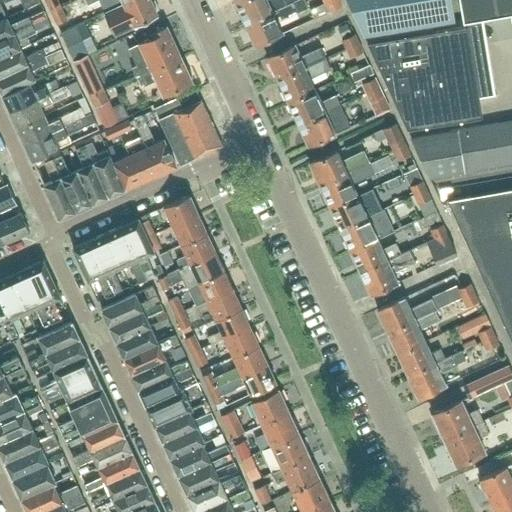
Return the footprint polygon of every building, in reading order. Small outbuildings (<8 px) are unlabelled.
[(43,0),(48,11),(60,5),(58,0),(43,0)] [(151,0),(128,0),(123,2),(104,12),(115,34),(119,32),(158,14),(151,0)] [(235,0),(234,1),(244,23),(286,4),(293,1),(294,0),(235,0)] [(286,4),(244,23),(255,45),(282,32),(277,20),(307,6),(304,0),(294,0),(293,1),(286,4)] [(321,0),(327,11),(340,5),(341,5),(339,1),(338,0),(321,0)] [(347,0),(363,34),(455,19),(451,0),(347,0)] [(511,0),(458,0),(461,18),(511,9),(511,0)] [(60,5),(48,11),(55,24),(67,18),(60,5)] [(47,18),(43,10),(28,17),(32,25),(47,18)] [(0,40),(32,25),(28,17),(27,15),(9,23),(7,18),(0,20),(0,40)] [(79,76),(91,70),(83,55),(95,49),(82,24),(58,36),(79,76)] [(0,58),(22,49),(21,46),(29,42),(26,35),(35,32),(32,25),(0,40),(0,58)] [(151,69),(180,55),(166,25),(150,32),(152,36),(138,42),(151,69)] [(407,128),(482,116),(467,25),(367,42),(407,128)] [(353,33),(341,39),(344,47),(356,41),(353,33)] [(356,41),(344,47),(349,57),(361,51),(356,41)] [(319,46),(300,55),(295,44),(267,57),(277,79),(324,56),(319,46)] [(0,77),(49,55),(45,45),(24,54),(22,49),(0,58),(0,77)] [(61,49),(49,55),(0,77),(0,88),(3,94),(30,82),(35,79),(31,71),(49,63),(64,56),(61,49)] [(191,80),(180,55),(151,69),(142,73),(147,83),(155,79),(162,94),(191,80)] [(310,78),(330,69),(324,56),(277,79),(287,101),(315,88),(310,78)] [(369,63),(354,70),(348,73),(352,82),(373,73),(369,63)] [(361,83),(365,91),(377,86),(373,77),(361,83)] [(86,86),(91,97),(105,90),(100,80),(86,86)] [(81,91),(76,81),(67,85),(72,95),(81,91)] [(30,82),(3,94),(10,111),(52,92),(48,83),(33,90),(30,82)] [(388,108),(382,94),(377,86),(365,91),(375,114),(388,108)] [(41,107),(66,96),(62,87),(52,92),(10,111),(17,127),(44,115),(41,107)] [(321,101),(315,88),(287,101),(297,123),(339,103),(335,94),(321,101)] [(95,106),(103,126),(127,116),(122,103),(112,107),(105,90),(91,97),(95,106)] [(80,106),(85,117),(91,114),(91,112),(90,113),(82,96),(76,99),(80,106)] [(180,164),(221,145),(201,100),(182,109),(177,97),(154,108),(180,164)] [(339,103),(297,123),(308,145),(335,132),(350,126),(339,103)] [(25,144),(73,122),(68,112),(47,121),(44,115),(17,127),(25,144)] [(32,160),(59,147),(71,142),(67,134),(87,125),(90,132),(98,128),(92,114),(73,122),(25,144),(32,160)] [(154,143),(142,115),(139,116),(133,119),(146,147),(157,173),(175,165),(164,139),(154,143)] [(428,175),(511,161),(511,118),(410,135),(428,175)] [(116,127),(120,135),(131,129),(128,122),(116,127)] [(392,151),(404,145),(400,136),(394,122),(381,128),(372,132),(377,141),(385,137),(388,141),(392,151)] [(109,140),(120,135),(116,127),(105,132),(109,140)] [(84,140),(82,141),(83,142),(84,145),(91,142),(90,139),(89,137),(84,140)] [(84,145),(108,196),(123,189),(111,163),(113,162),(107,148),(96,153),(91,142),(84,145)] [(91,204),(108,196),(84,145),(75,150),(83,167),(76,170),(91,204)] [(404,145),(392,151),(396,159),(408,153),(404,145)] [(129,155),(140,181),(157,173),(146,147),(129,155)] [(319,185),(368,162),(362,150),(341,160),(336,149),(308,162),(319,185)] [(111,163),(123,189),(140,181),(129,155),(113,162),(111,163)] [(91,204),(76,170),(69,173),(61,156),(53,160),(61,177),(76,211),(91,204)] [(76,211),(61,177),(53,160),(45,163),(53,180),(44,184),(59,218),(76,211)] [(351,183),(374,173),(368,162),(319,185),(328,206),(356,193),(351,183)] [(404,177),(378,183),(381,196),(407,190),(404,177)] [(409,185),(413,194),(425,188),(421,180),(409,185)] [(7,184),(0,187),(0,213),(17,205),(7,184)] [(511,185),(448,196),(511,340),(511,185)] [(370,186),(356,193),(328,206),(339,228),(381,208),(370,186)] [(417,203),(429,198),(425,188),(413,194),(417,203)] [(172,226),(197,214),(189,195),(163,207),(164,209),(162,210),(167,220),(169,219),(172,226)] [(377,238),(392,230),(382,208),(381,208),(339,228),(349,251),(377,238)] [(12,209),(0,214),(0,235),(3,243),(29,232),(21,213),(15,216),(12,209)] [(420,229),(440,219),(436,210),(415,220),(420,229)] [(206,233),(197,214),(172,226),(181,245),(206,233)] [(147,237),(141,223),(138,217),(121,225),(146,279),(155,275),(147,257),(145,258),(144,256),(154,251),(153,250),(147,237)] [(147,237),(154,234),(148,220),(141,223),(147,237)] [(433,238),(445,232),(441,223),(429,229),(433,238)] [(129,265),(138,283),(146,279),(121,225),(105,232),(121,266),(130,262),(131,264),(129,265)] [(114,272),(112,273),(112,271),(121,266),(105,232),(89,239),(114,293),(122,290),(114,272)] [(449,241),(445,232),(433,238),(426,242),(435,261),(455,252),(449,241)] [(206,233),(181,245),(185,254),(174,259),(179,268),(215,251),(206,233)] [(154,234),(147,237),(153,250),(160,247),(154,234)] [(381,248),(377,238),(349,251),(359,272),(400,253),(395,241),(381,248)] [(96,278),(105,297),(114,293),(89,239),(73,247),(88,281),(96,278)] [(400,253),(359,272),(370,295),(397,282),(393,272),(415,261),(409,249),(400,253)] [(187,288),(224,271),(215,251),(179,268),(156,279),(161,289),(180,279),(184,287),(186,286),(187,288)] [(53,299),(59,296),(43,260),(27,268),(51,322),(62,317),(53,299)] [(39,306),(43,316),(40,317),(44,325),(51,322),(27,268),(10,275),(26,311),(39,306)] [(195,305),(206,300),(207,301),(232,289),(224,271),(187,288),(195,305)] [(0,279),(0,295),(18,337),(23,335),(22,331),(25,330),(18,315),(26,311),(10,275),(0,279)] [(456,288),(461,297),(473,292),(468,283),(456,288)] [(143,288),(149,299),(139,304),(134,294),(101,309),(109,326),(160,302),(156,295),(152,284),(143,288)] [(232,289),(207,301),(215,319),(241,308),(232,289)] [(431,297),(412,306),(404,291),(374,305),(387,332),(437,309),(431,297)] [(465,306),(477,300),(473,292),(461,297),(465,306)] [(0,323),(2,322),(10,340),(10,341),(18,337),(0,295),(0,323)] [(168,302),(174,316),(183,312),(176,298),(168,302)] [(145,317),(163,309),(160,302),(109,326),(116,341),(149,326),(145,317)] [(224,338),(249,326),(241,308),(215,319),(220,329),(206,335),(210,343),(223,337),(224,338)] [(435,310),(387,332),(397,353),(424,340),(419,328),(440,319),(435,310)] [(189,326),(186,320),(183,312),(174,316),(181,330),(189,326)] [(38,338),(46,353),(79,339),(71,322),(38,338)] [(149,326),(116,341),(124,358),(156,343),(154,336),(149,326)] [(232,357),(258,345),(249,326),(224,338),(232,357)] [(477,331),(481,340),(492,334),(488,326),(477,331)] [(164,358),(160,349),(172,344),(178,340),(175,334),(156,343),(124,358),(131,373),(164,358)] [(485,349),(495,344),(497,344),(492,334),(481,340),(485,349)] [(185,339),(192,353),(204,347),(203,345),(199,347),(193,335),(185,339)] [(31,368),(49,360),(53,370),(86,355),(79,339),(46,353),(41,355),(28,361),(31,368)] [(430,353),(424,340),(397,353),(407,374),(434,362),(434,361),(443,357),(439,349),(430,353)] [(258,345),(232,357),(237,365),(213,376),(217,386),(267,364),(258,345)] [(204,347),(192,353),(198,367),(206,363),(203,355),(207,353),(204,347)] [(28,361),(41,355),(38,349),(25,355),(28,361)] [(445,384),(439,372),(456,364),(456,363),(464,359),(460,350),(443,357),(434,361),(434,362),(407,374),(418,397),(445,384)] [(52,380),(39,386),(42,393),(94,370),(86,355),(53,370),(56,376),(51,379),(52,380)] [(17,356),(0,363),(0,376),(22,366),(17,356)] [(168,367),(164,358),(131,373),(138,389),(190,366),(186,359),(168,367)] [(250,394),(275,383),(267,364),(217,386),(221,395),(245,384),(250,394)] [(511,372),(508,364),(465,384),(471,396),(499,382),(508,378),(511,376),(511,372)] [(6,382),(25,374),(26,373),(22,366),(0,376),(0,398),(11,393),(6,382)] [(184,377),(193,374),(190,366),(138,389),(146,406),(179,391),(175,382),(184,377)] [(47,402),(64,394),(68,402),(101,387),(94,370),(42,393),(47,402)] [(217,386),(213,376),(210,372),(202,376),(209,390),(217,386)] [(511,376),(508,378),(499,382),(506,397),(510,407),(511,406),(511,376)] [(223,399),(221,395),(217,386),(209,390),(215,403),(223,399)] [(101,387),(68,402),(75,416),(75,418),(108,402),(101,387)] [(155,425),(189,409),(190,408),(181,389),(179,391),(146,406),(155,425)] [(262,424),(288,411),(278,389),(251,401),(262,424)] [(35,393),(19,401),(15,391),(11,393),(0,398),(0,420),(38,403),(39,403),(35,393)] [(443,438),(482,420),(476,408),(467,413),(461,399),(431,412),(443,438)] [(206,401),(199,404),(195,406),(197,409),(200,410),(203,409),(205,414),(194,420),(189,409),(155,425),(162,442),(197,426),(213,419),(210,412),(211,411),(207,401),(206,401)] [(75,416),(58,425),(66,442),(83,434),(116,419),(108,402),(75,418),(75,416)] [(38,403),(0,420),(0,441),(31,427),(26,416),(42,408),(39,403),(38,403)] [(229,437),(231,437),(244,430),(233,408),(219,415),(229,437)] [(272,446),(299,433),(288,411),(262,424),(272,446)] [(83,434),(89,449),(90,450),(123,434),(116,419),(83,434)] [(197,426),(199,432),(216,425),(213,419),(197,426)] [(0,441),(0,453),(4,462),(55,437),(53,432),(47,420),(40,423),(45,433),(36,437),(31,427),(0,441)] [(482,420),(443,438),(455,464),(484,451),(478,437),(488,433),(482,420)] [(204,442),(199,432),(197,426),(162,442),(170,458),(203,443),(204,442)] [(281,466),(282,468),(309,455),(299,433),(272,446),(281,466)] [(130,450),(123,434),(90,450),(89,449),(72,457),(76,466),(93,457),(97,466),(130,450)] [(43,453),(59,446),(55,437),(4,462),(12,478),(46,462),(47,462),(43,453)] [(178,476),(210,461),(229,452),(225,444),(216,447),(206,452),(203,443),(170,458),(178,476)] [(443,443),(430,447),(433,459),(427,461),(433,481),(453,475),(443,443)] [(102,475),(85,483),(88,490),(105,482),(138,467),(130,450),(97,466),(102,475)] [(320,479),(309,455),(282,468),(281,466),(271,471),(275,481),(286,476),(293,491),(320,479)] [(219,479),(210,461),(178,476),(187,494),(219,479)] [(46,462),(12,478),(20,497),(52,482),(54,481),(46,462)] [(511,465),(511,462),(479,478),(480,480),(478,480),(478,482),(481,489),(484,490),(487,496),(489,500),(511,489),(511,465)] [(229,474),(232,472),(237,469),(235,463),(226,467),(229,474)] [(95,506),(146,484),(138,467),(105,482),(109,492),(92,500),(95,506)] [(227,497),(223,489),(219,479),(187,494),(195,511),(227,497)] [(302,511),(303,511),(329,500),(320,479),(293,491),(302,511)] [(77,485),(58,494),(52,482),(20,497),(27,511),(36,511),(80,492),(77,485)] [(146,484),(95,506),(97,511),(101,511),(115,506),(117,511),(126,511),(153,500),(146,484)] [(511,511),(511,489),(489,500),(494,511),(511,511)] [(66,511),(65,510),(84,501),(80,492),(36,511),(66,511)] [(194,511),(233,511),(227,497),(195,511),(194,511)] [(245,510),(254,506),(255,505),(252,499),(242,503),(245,510)] [(158,511),(153,500),(126,511),(158,511)] [(334,511),(329,500),(303,511),(334,511)]
